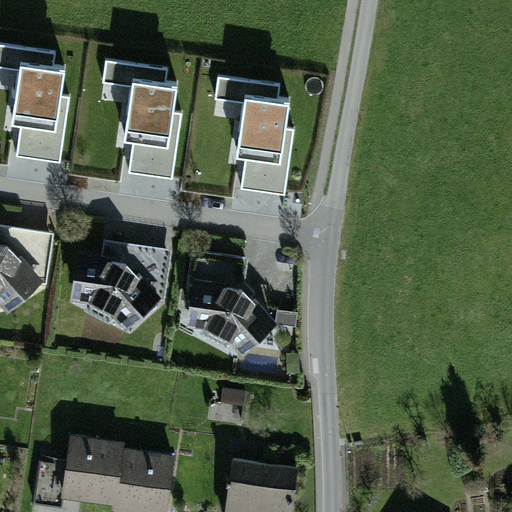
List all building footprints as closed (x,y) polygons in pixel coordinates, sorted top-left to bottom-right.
[(55,50),(23,46),(12,120),(21,121),(17,152),(52,157),(58,110),(67,111),(69,95),(60,94),(64,65),(54,64),(55,50)] [(167,66),(135,61),(124,136),(133,137),(129,168),(164,172),(170,126),(179,127),(181,111),(172,109),(176,81),(166,80),(167,66)] [(280,82),(247,77),(237,152),(246,153),(241,184),(276,188),(283,142),(292,143),(294,127),(285,125),(289,97),(278,96),(280,82)] [(0,313),(43,284),(50,238),(0,230),(0,313)] [(103,258),(80,255),(73,304),(119,330),(163,301),(170,255),(105,245),(103,258)] [(246,260),(191,252),(181,326),(238,356),(274,323),(242,286),(246,260)] [(279,305),(278,324),(297,324),(297,305),(279,305)] [(124,435),(71,427),(62,487),(115,495),(114,505),(161,511),(166,511),(175,449),(123,442),(124,435)] [(289,511),(296,465),(233,455),(224,511),(289,511)]
